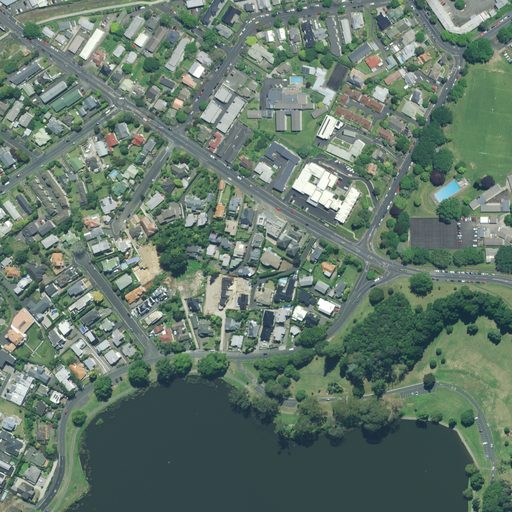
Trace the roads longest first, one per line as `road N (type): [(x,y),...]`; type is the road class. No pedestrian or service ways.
road 1 (unclassified): [(485,511),(490,442),(463,395),(435,385),(285,400),(254,381),(237,356)]
road 2 (secondary): [(358,251),(176,137)]
road 3 (unclassified): [(38,511),(60,475),(70,406),(114,374),(156,361)]
road 4 (residential): [(233,54),(263,20),(366,0)]
road 5 (secondary): [(117,98),(0,15)]
road 6 (unclassified): [(237,356),(315,342),(352,303)]
road 7 (residential): [(156,361),(81,257)]
